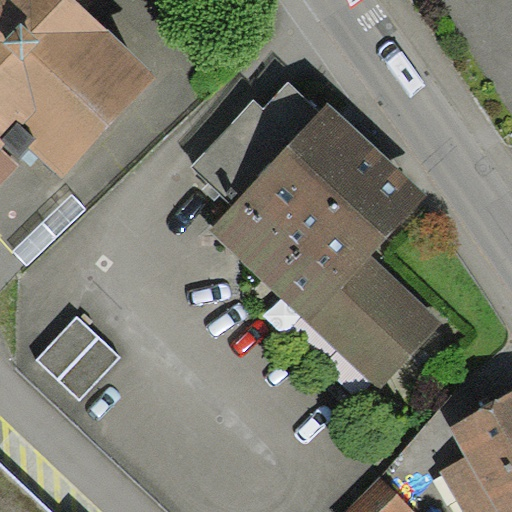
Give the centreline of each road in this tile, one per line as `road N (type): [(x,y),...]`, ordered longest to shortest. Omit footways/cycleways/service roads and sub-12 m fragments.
road 1 (unknown): [(346,9),(119,216),(104,245)]
road 2 (tertiary): [(339,0),(511,257)]
